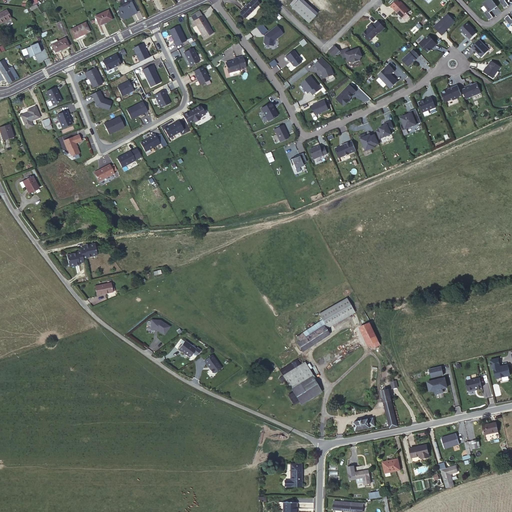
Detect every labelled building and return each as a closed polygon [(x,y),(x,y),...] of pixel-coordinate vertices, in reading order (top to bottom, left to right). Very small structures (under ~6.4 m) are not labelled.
[(255,0),(252,0),(240,12),(246,17),(260,4),(255,0)] [(307,23),(314,16),(298,0),(291,7),(307,23)] [(314,16),(316,14),(302,0),(297,0),(298,0),(314,16)] [(490,12),(497,6),(492,0),(486,0),(483,3),(488,9),(484,12),(489,20),(493,17),(490,12)] [(505,0),(499,0),(505,8),(509,5),(505,0)] [(131,2),(119,8),(124,18),(136,12),(131,2)] [(403,3),(395,10),(403,18),(410,11),(403,3)] [(7,10),(0,12),(0,23),(11,18),(7,10)] [(108,10),(95,16),(99,25),(112,19),(108,10)] [(448,14),(434,27),(442,35),(445,32),(444,32),(455,22),(448,14)] [(202,16),(194,21),(196,25),(204,38),(213,33),(202,16)] [(369,28),(362,34),(369,41),(379,32),(379,33),(385,28),(378,21),(373,25),(371,23),(367,27),(369,28)] [(75,39),(76,38),(82,35),(90,31),(86,22),(71,30),(75,39)] [(415,32),(422,26),(419,23),(412,29),(415,32)] [(468,36),(471,39),(476,33),(474,31),(474,30),(467,23),(460,29),(468,36)] [(178,25),(169,30),(174,40),(174,42),(175,46),(186,41),(178,25)] [(283,34),(277,26),(264,35),(264,43),(265,45),(274,46),(274,41),(283,34)] [(437,44),(429,36),(424,40),(423,40),(420,44),(428,52),(433,47),(434,47),(437,44)] [(57,41),(52,44),(55,52),(69,46),(65,38),(57,41)] [(479,40),(471,48),(474,51),(475,51),(481,57),(489,50),(479,40)] [(42,51),(38,42),(30,45),(31,46),(26,48),(30,57),(35,55),(35,54),(42,51)] [(142,43),(133,48),(139,61),(149,57),(142,43)] [(334,45),(328,51),(333,57),(335,55),(341,53),(340,51),(334,45)] [(199,61),(193,47),(184,52),(190,65),(199,61)] [(347,48),(344,50),(346,57),(348,62),(349,62),(352,63),(360,60),(362,57),(362,56),(359,48),(349,52),(347,48)] [(295,66),(302,61),(293,50),(285,57),(288,60),(289,60),(293,66),(295,66)] [(413,50),(402,60),(408,67),(419,56),(413,50)] [(116,54),(102,61),(107,70),(111,68),(111,67),(113,66),(113,67),(121,63),(116,54)] [(218,64),(217,61),(223,58),(221,55),(211,60),(214,67),(218,64)] [(235,59),(225,62),(227,68),(228,68),(229,72),(239,69),(245,67),(242,55),(234,58),(235,59)] [(321,58),(314,65),(322,72),(324,78),(334,74),(330,66),(321,58)] [(3,59),(0,61),(0,68),(3,73),(5,78),(8,83),(14,79),(8,69),(5,64),(3,59)] [(493,78),(500,67),(492,61),(486,69),(486,68),(483,72),(493,78)] [(154,68),(152,64),(142,69),(150,87),(160,82),(154,70),(153,69),(154,68)] [(391,88),(398,81),(394,78),(390,74),(389,73),(393,68),(389,64),(378,75),(391,88)] [(12,66),(8,69),(14,79),(18,77),(12,66)] [(202,66),(194,70),(195,74),(200,84),(209,79),(204,69),(204,70),(202,66)] [(95,67),(84,72),(86,76),(87,76),(88,77),(93,87),(102,83),(95,67)] [(321,89),(310,76),(301,83),(308,93),(311,91),(313,95),(321,89)] [(129,80),(117,86),(121,96),(133,90),(129,80)] [(481,93),(477,83),(470,86),(470,85),(465,87),(466,88),(462,90),(466,99),(481,93)] [(350,84),(337,98),(345,106),(349,102),(348,101),(352,97),(358,91),(350,84)] [(449,89),(441,93),(445,102),(453,99),(453,100),(458,98),(458,97),(462,95),(457,85),(448,88),(449,89)] [(55,87),(46,91),(52,105),(61,100),(55,87)] [(99,90),(91,94),(97,106),(98,105),(100,105),(99,106),(109,110),(111,101),(103,98),(99,90)] [(164,90),(154,95),(160,107),(170,103),(165,94),(166,93),(164,90)] [(418,102),(422,112),(435,107),(431,97),(418,102)] [(329,109),(325,100),(311,105),(315,115),(329,109)] [(142,101),(126,109),(131,119),(138,115),(137,114),(139,114),(140,114),(147,111),(142,101)] [(261,108),(268,121),(278,115),(271,103),(261,108)] [(182,115),(187,124),(193,120),(194,122),(200,119),(199,117),(205,114),(201,106),(199,106),(193,109),(193,110),(190,112),(189,111),(182,115)] [(29,113),(21,115),(24,123),(40,117),(36,107),(28,110),(29,113)] [(421,122),(416,109),(411,111),(412,113),(410,114),(400,117),(405,129),(421,122)] [(66,110),(57,114),(62,128),(72,124),(66,110)] [(107,121),(103,123),(109,134),(124,126),(119,116),(113,119),(113,120),(112,120),(107,122),(107,121)] [(48,118),(42,121),(44,127),(51,125),(48,118)] [(178,120),(174,122),(174,123),(164,129),(169,137),(183,129),(178,120)] [(376,131),(380,139),(391,134),(389,129),(394,128),(391,121),(384,124),(385,125),(385,126),(384,128),(380,129),(376,131)] [(9,124),(0,126),(0,130),(3,140),(13,137),(9,124)] [(277,133),(280,142),(288,138),(289,137),(287,132),(286,129),(277,133)] [(79,134),(63,140),(67,150),(68,150),(69,153),(72,155),(79,153),(75,143),(81,140),(79,134)] [(379,144),(375,135),(371,137),(370,135),(368,136),(369,137),(367,137),(366,137),(365,134),(359,136),(361,141),(366,151),(375,147),(374,146),(379,144)] [(152,136),(140,143),(145,152),(160,143),(156,135),(152,137),(152,136)] [(356,151),(352,140),(342,144),(342,145),(335,148),(339,158),(356,151)] [(320,145),(310,150),(314,159),(327,154),(325,147),(321,149),(320,145)] [(130,151),(117,158),(122,167),(135,160),(130,151)] [(306,161),(302,152),(298,154),(298,155),(294,156),(289,159),(291,164),(293,163),(295,168),(303,165),(302,162),(306,161)] [(109,164),(94,172),(99,181),(114,173),(109,164)] [(32,176),(23,181),(29,193),(38,188),(32,176)] [(85,249),(80,249),(80,251),(82,259),(87,258),(87,257),(97,255),(94,244),(89,245),(85,246),(85,247),(85,249)] [(82,259),(80,251),(75,252),(76,253),(66,255),(68,266),(74,265),(78,264),(78,261),(82,261),(82,259)] [(110,283),(94,286),(96,295),(112,292),(110,283)] [(344,297),(318,314),(322,320),(325,325),(327,328),(353,311),(344,297)] [(151,319),(150,329),(157,330),(164,335),(170,326),(160,320),(151,319)] [(380,345),(370,323),(360,327),(368,346),(370,345),(372,349),(380,345)] [(299,341),(297,343),(302,351),(328,335),(322,326),(305,338),(302,333),(297,337),(299,341)] [(185,340),(178,349),(181,352),(182,351),(190,357),(196,349),(185,340)] [(212,355),(204,361),(209,367),(211,369),(210,369),(213,373),(214,373),(222,368),(212,355)] [(382,359),(387,367),(392,364),(387,357),(382,359)] [(492,369),(494,369),(496,379),(510,375),(507,365),(501,366),(502,367),(500,367),(498,358),(490,360),(492,369)] [(283,375),(299,365),(296,361),(280,371),(283,376),(283,375)] [(304,362),(299,365),(283,375),(286,380),(293,392),(299,401),(301,405),(321,392),(312,376),(312,375),(304,362)] [(391,375),(396,372),(392,364),(387,367),(391,375)] [(442,366),(429,369),(431,378),(444,375),(442,366)] [(445,378),(428,382),(430,391),(435,390),(436,394),(443,392),(442,389),(447,387),(445,378)] [(466,381),(468,391),(470,392),(473,391),(474,390),(476,389),(482,388),(479,378),(466,381)] [(381,391),(389,428),(390,428),(397,426),(388,389),(381,391)] [(294,404),(299,401),(293,392),(288,395),(294,404)] [(373,418),(354,422),(356,430),(375,426),(373,418)] [(496,422),(482,425),(484,434),(498,432),(496,422)] [(456,434),(442,438),(445,448),(459,444),(456,434)] [(426,445),(410,448),(412,458),(420,456),(421,459),(429,457),(426,445)] [(388,461),(383,462),(385,473),(400,470),(398,459),(393,460),(393,461),(389,462),(388,461)] [(302,465),(291,465),(291,480),(285,481),(285,486),(302,486),(302,465)] [(446,468),(441,470),(445,483),(452,481),(450,474),(457,472),(456,465),(446,468)] [(364,484),(371,483),(369,470),(355,472),(354,466),(347,467),(349,480),(356,479),(357,482),(363,481),(364,484)] [(333,509),(336,509),(341,510),(362,511),(363,503),(334,501),(333,509)] [(295,502),(285,502),(284,511),(295,511),(296,509),(295,508),(295,502)]
